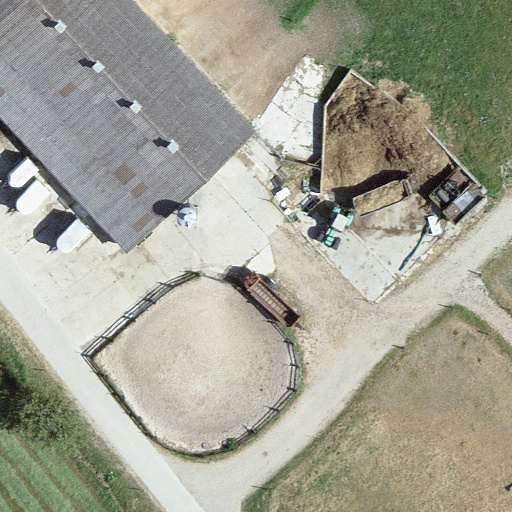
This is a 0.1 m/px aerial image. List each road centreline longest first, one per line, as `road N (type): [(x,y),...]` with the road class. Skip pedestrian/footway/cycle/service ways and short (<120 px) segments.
road 1 (track): [(511,216),(214,511)]
road 2 (residential): [(0,258),(197,511)]
